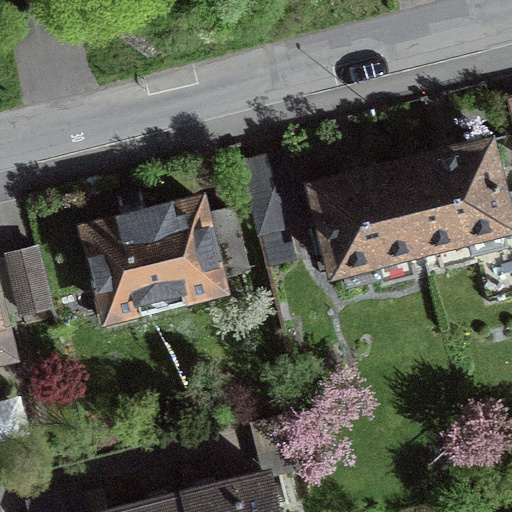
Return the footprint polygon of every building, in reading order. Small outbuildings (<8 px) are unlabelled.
[(448,147),(401,159),(423,246),(437,242),(443,269),(476,260),(486,301),(511,294),(511,223),(490,136),(448,147)] [(286,152),(242,163),(259,231),(303,220),(286,152)] [(423,246),(401,159),(353,170),(311,181),(333,268),(343,266),(347,284),(379,276),(381,284),(414,276),(408,250),(423,246)] [(220,284),(218,274),(247,266),(233,208),(203,216),(199,198),(170,205),(169,201),(120,213),(121,217),(86,226),(108,316),(185,297),(184,293),(220,284)] [(7,252),(21,311),(50,304),(36,245),(7,252)] [(0,354),(10,352),(0,312),(0,354)] [(304,464),(291,412),(254,422),(261,450),(279,446),(285,469),(304,464)] [(186,492),(191,511),(277,511),(267,472),(186,492)] [(191,511),(186,492),(105,511),(86,511),(81,490),(29,503),(31,511),(191,511)]
